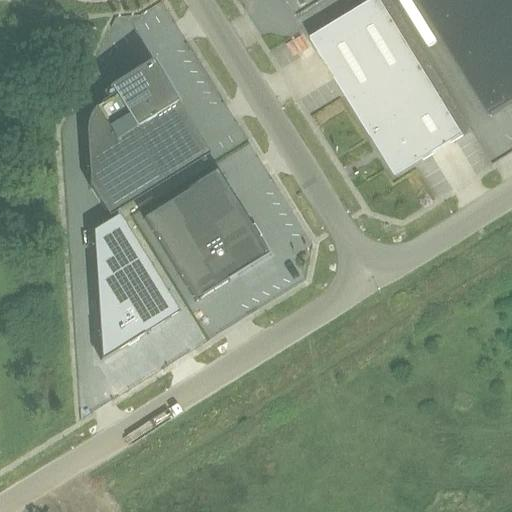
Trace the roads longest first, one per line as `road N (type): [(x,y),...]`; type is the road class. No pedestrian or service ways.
road 1 (unclassified): [(0,511),(371,279)]
road 2 (unclassified): [(199,0),(371,279)]
road 3 (unclassified): [(371,279),(511,193)]
